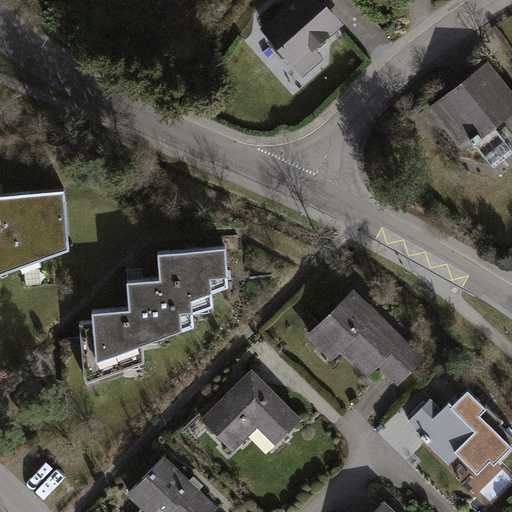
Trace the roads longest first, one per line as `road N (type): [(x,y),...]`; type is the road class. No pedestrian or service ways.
road 1 (residential): [(309,189),(74,86),(0,31)]
road 2 (residential): [(309,189),(360,110),(410,61),(496,0)]
road 3 (residential): [(511,301),(309,189)]
